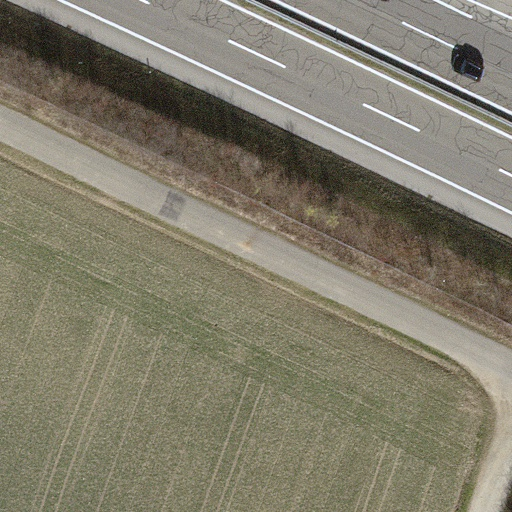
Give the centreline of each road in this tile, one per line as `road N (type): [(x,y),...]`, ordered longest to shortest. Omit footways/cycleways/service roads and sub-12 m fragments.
road 1 (track): [(0,128),(511,370)]
road 2 (motorway): [(117,0),(511,185)]
road 3 (motorway): [(511,70),(362,0)]
